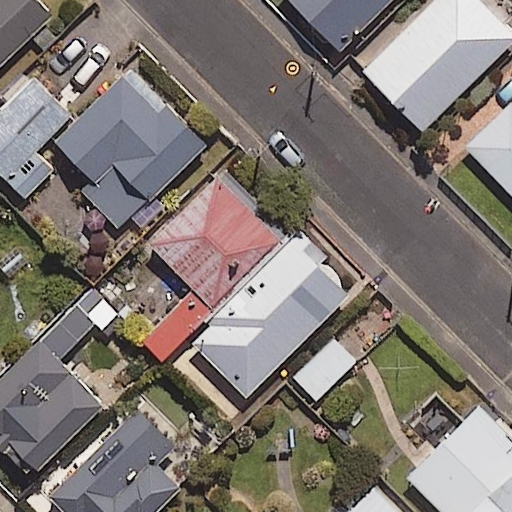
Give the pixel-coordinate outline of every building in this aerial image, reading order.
[(0,0),(0,71),(55,17),(38,0),(0,0)] [(400,0),(288,0),(343,56),(400,0)] [(511,51),(511,34),(479,0),(432,0),(354,73),(418,140),(511,51)] [(209,148),(134,72),(62,143),(103,185),(91,196),(126,231),(209,148)] [(74,117),(37,79),(0,116),(0,169),(29,199),(57,171),(39,153),(74,117)] [(511,112),(467,154),(511,203),(511,112)] [(294,241),(230,175),(156,246),(201,292),(149,343),(169,362),(294,241)] [(357,295),(301,240),(197,344),(253,399),(357,295)] [(108,410),(62,364),(98,328),(104,335),(123,316),(107,300),(88,319),(80,311),(0,391),(0,441),(38,480),(108,410)] [(362,365),(328,333),(288,374),(322,406),(362,365)] [(465,429),(438,401),(427,412),(421,406),(404,422),(437,456),(413,479),(445,511),(511,511),(511,435),(485,409),(465,429)] [(178,448),(141,413),(58,500),(70,511),(156,511),(181,486),(160,467),(178,448)] [(404,511),(380,487),(353,511),(404,511)]
